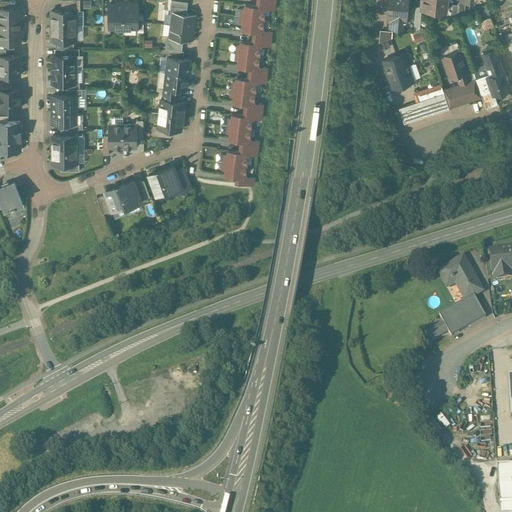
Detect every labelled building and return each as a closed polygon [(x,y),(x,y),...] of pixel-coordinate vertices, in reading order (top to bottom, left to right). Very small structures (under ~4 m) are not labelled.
[(79,0),(61,0),(61,11),(75,11),(80,11),(79,0)] [(276,1),(263,0),(257,0),(257,5),(265,6),(265,7),(275,8),(276,1)] [(446,0),(422,0),(421,9),(445,11),(446,0)] [(463,0),(461,0),(458,3),(457,4),(458,4),(457,14),(464,11),(465,0),(463,0)] [(407,5),(389,3),(387,19),(390,19),(390,27),(400,28),(401,20),(406,21),(407,5)] [(123,4),(109,4),(109,15),(109,28),(110,28),(123,28),(123,4)] [(137,4),(123,4),(123,28),(137,28),(137,15),(137,4)] [(257,5),(245,4),(245,8),(241,8),(240,16),(263,19),(265,7),(265,6),(257,5)] [(187,7),(170,5),(169,13),(172,13),(172,12),(186,13),(187,7)] [(1,8),(0,7),(0,19),(19,20),(19,8),(11,8),(1,8)] [(61,11),(51,11),(51,26),(75,26),(75,11),(61,11)] [(186,13),(172,12),(172,13),(171,24),(194,27),(195,15),(186,13)] [(263,19),(240,16),(239,24),(243,24),(242,28),(254,30),(262,31),(262,30),(263,19)] [(485,29),(496,25),(493,16),(482,19),(485,29)] [(19,20),(0,19),(0,31),(20,31),(19,20)] [(194,27),(171,24),(169,35),(169,37),(183,38),(192,39),(194,27)] [(75,26),(51,26),(52,41),(56,41),(74,41),(76,41),(75,26)] [(423,27),(415,28),(417,40),(425,39),(423,27)] [(379,47),(389,48),(390,37),(393,37),(394,30),(381,28),(379,47)] [(272,31),(262,30),(262,31),(254,30),(253,36),(271,38),(272,31)] [(20,31),(0,31),(0,43),(20,43),(20,31)] [(183,38),(169,37),(169,35),(167,35),(165,48),(169,49),(182,50),(183,38)] [(271,38),(253,36),(253,42),(261,43),(260,44),(270,45),(271,38)] [(253,42),(241,40),(240,45),(236,44),(235,52),(259,55),(260,44),(261,43),(253,42)] [(74,41),(56,41),(56,49),(61,49),(74,49),(74,48),(74,41)] [(504,70),(496,49),(502,46),(483,52),(488,65),(486,66),(489,76),(487,76),(492,89),(493,94),(494,93),(510,88),(504,70)] [(182,50),(169,49),(168,57),(169,57),(171,57),(183,58),(184,51),(182,50)] [(460,50),(443,56),(450,76),(457,74),(460,83),(470,79),(460,50)] [(259,55),(235,52),(234,60),(238,61),(238,65),(250,66),(258,67),(258,66),(259,55)] [(404,52),(383,59),(387,69),(386,69),(388,76),(389,75),(393,87),(413,80),(404,52)] [(61,55),(52,55),(52,61),(52,65),(52,69),(75,69),(75,55),(75,54),(61,55)] [(6,56),(0,55),(0,75),(20,75),(20,56),(6,56)] [(183,58),(171,57),(169,57),(167,71),(188,73),(190,59),(183,58)] [(268,68),(258,66),(258,67),(250,66),(249,72),(267,74),(268,68)] [(75,69),(52,69),(52,72),(52,76),(52,83),(61,83),(75,82),(75,69)] [(188,73),(167,71),(167,78),(165,78),(164,87),(182,89),(186,89),(188,73)] [(267,74),(249,72),(248,78),(256,79),(256,80),(266,81),(267,74)] [(487,76),(476,80),(481,93),(492,89),(487,76)] [(248,78),(236,77),(236,81),(232,81),(231,89),(255,91),(256,80),(256,79),(248,78)] [(460,83),(443,89),(444,92),(449,108),(482,97),(481,93),(475,78),(460,83)] [(10,81),(0,81),(0,89),(10,90),(10,81)] [(182,89),(164,87),(163,93),(181,95),(182,89)] [(10,90),(0,89),(0,107),(20,108),(20,90),(10,90)] [(255,91),(231,89),(230,97),(234,97),(234,101),(245,103),(253,104),(253,103),(255,91)] [(492,89),(481,93),(482,97),(485,108),(498,104),(494,93),(493,94),(492,89)] [(444,92),(399,107),(404,123),(449,108),(444,92)] [(181,95),(163,93),(163,99),(181,101),(181,95)] [(67,95),(52,95),(52,107),(76,107),(76,95),(67,95)] [(163,99),(161,99),(159,112),(183,115),(184,108),(183,108),(184,101),(181,101),(163,99)] [(263,104),(253,103),(253,104),(245,103),(245,109),(263,111),(263,104)] [(76,107),(52,107),(52,123),(67,123),(76,123),(76,114),(76,107)] [(263,111),(245,109),(244,115),(252,116),(262,118),(263,111)] [(183,115),(159,112),(158,126),(171,128),(181,129),(181,123),(182,123),(183,115)] [(244,115),(232,113),(232,117),(228,117),(227,125),(250,128),(252,116),(244,115)] [(8,121),(0,121),(0,154),(11,154),(11,151),(13,149),(20,149),(20,139),(21,139),(21,130),(20,130),(20,121),(8,121)] [(123,147),(123,124),(109,124),(109,137),(109,147),(123,147)] [(136,124),(123,124),(123,147),(137,147),(137,138),(137,124),(136,124)] [(171,128),(158,126),(154,125),(153,135),(170,137),(171,128)] [(250,128),(227,125),(226,133),(230,134),(229,138),(241,139),(249,140),(249,139),(250,128)] [(60,135),(52,135),(53,149),(76,148),(76,135),(60,135)] [(249,140),(241,139),(240,145),(258,147),(259,140),(249,139),(249,140)] [(258,147),(240,145),(240,151),(248,152),(247,153),(257,154),(258,147)] [(76,148),(53,149),(53,163),(61,163),(77,163),(77,162),(77,149),(76,148)] [(240,151),(228,150),(227,154),(223,153),(222,162),(246,164),(247,153),(248,152),(240,151)] [(77,162),(77,163),(61,163),(61,171),(79,171),(79,162),(77,162)] [(246,164),(222,162),(221,170),(225,170),(225,174),(237,176),(245,177),(245,176),(246,164)] [(174,164),(158,170),(159,170),(149,174),(156,195),(166,191),(167,192),(181,187),(185,185),(180,172),(179,170),(176,171),(174,164)] [(192,187),(186,170),(180,172),(185,185),(181,187),(183,191),(192,187)] [(245,177),(237,176),(236,182),(254,184),(255,177),(245,176),(245,177)] [(133,179),(118,185),(126,205),(126,206),(142,201),(141,199),(135,182),(133,179)] [(144,179),(135,182),(141,199),(150,196),(144,179)] [(15,181),(0,187),(0,197),(4,207),(4,208),(11,205),(11,206),(16,204),(16,203),(22,201),(15,181)] [(126,205),(118,185),(105,190),(106,193),(112,209),(112,210),(126,205)] [(112,209),(106,193),(97,197),(103,213),(112,209)] [(511,248),(490,251),(494,279),(507,277),(506,272),(511,271),(511,248)] [(463,257),(438,271),(447,287),(456,282),(465,300),(474,296),(482,291),(463,257)] [(465,300),(439,314),(443,322),(448,331),(451,336),(486,318),(474,296),(465,300)] [(443,322),(422,333),(427,342),(448,331),(443,322)] [(447,429),(452,426),(445,415),(440,418),(447,429)] [(511,467),(497,469),(500,505),(511,504),(511,467)]
